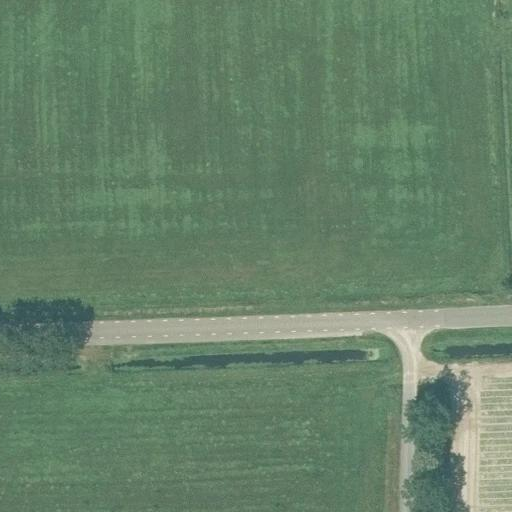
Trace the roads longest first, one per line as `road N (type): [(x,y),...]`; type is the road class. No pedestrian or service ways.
road 1 (unclassified): [(0,332),(410,320)]
road 2 (unclassified): [(406,511),(410,320)]
